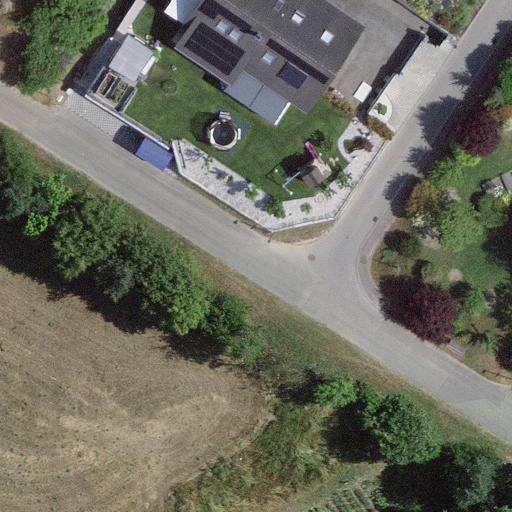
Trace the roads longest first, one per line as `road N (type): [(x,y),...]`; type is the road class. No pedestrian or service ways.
road 1 (residential): [(511,424),(319,291),(511,5)]
road 2 (track): [(319,291),(0,92)]
